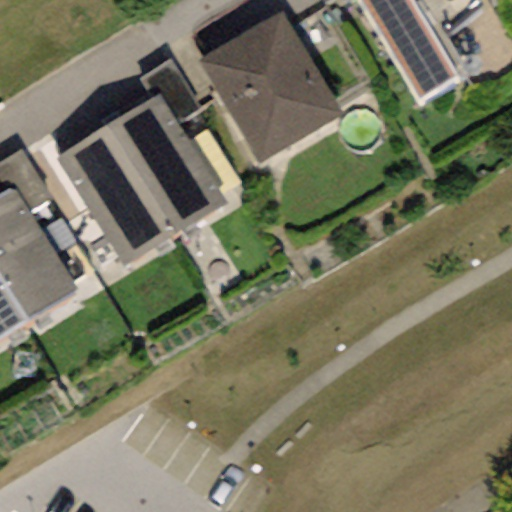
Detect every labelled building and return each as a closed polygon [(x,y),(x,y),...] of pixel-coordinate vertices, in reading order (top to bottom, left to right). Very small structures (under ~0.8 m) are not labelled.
[(358,0),(416,107),(458,82),(436,44),(478,6),(472,0),(358,0)] [(284,12),(198,62),(258,165),(344,115),(284,12)] [(105,126),(175,234),(227,201),(156,93),(105,126)] [(56,158),(124,266),(175,234),(105,126),(56,158)] [(0,194),(0,277),(27,320),(76,289),(11,188),(0,194)] [(0,338),(27,320),(0,277),(0,338)]
